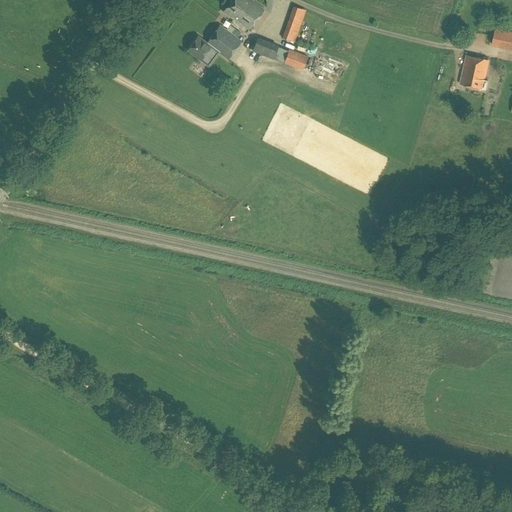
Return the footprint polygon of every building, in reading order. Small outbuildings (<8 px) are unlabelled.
[(248,29),(263,10),(250,0),(231,0),(222,12),(230,18),(231,16),(248,29)] [(294,42),(306,10),(293,5),(281,37),(294,42)] [(227,60),(241,41),(219,24),(206,43),(197,36),(187,50),(200,60),(209,47),(227,60)] [(506,49),(510,31),(502,29),(498,47),(506,49)] [(278,45),(271,42),(265,56),(273,59),(273,58),(277,47),(278,45)] [(288,49),(288,51),(283,62),(283,63),(301,70),(307,56),(288,49)] [(485,90),(487,81),(484,80),(488,60),(466,55),(460,84),(485,90)] [(241,84),(247,80),(242,74),(237,78),(241,84)]
